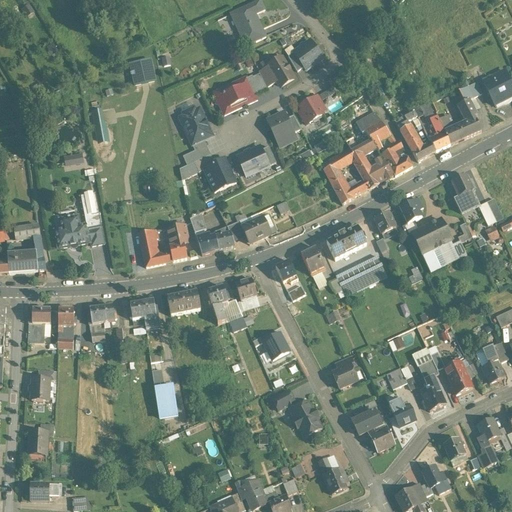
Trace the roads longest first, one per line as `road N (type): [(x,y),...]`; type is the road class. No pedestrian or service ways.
road 1 (tertiary): [(511,141),(257,265)]
road 2 (residential): [(378,500),(257,265)]
road 3 (tertiary): [(257,265),(94,301),(17,301)]
road 4 (residential): [(17,301),(7,511)]
road 5 (residential): [(511,398),(428,435),(378,500)]
road 6 (residential): [(234,144),(341,69)]
